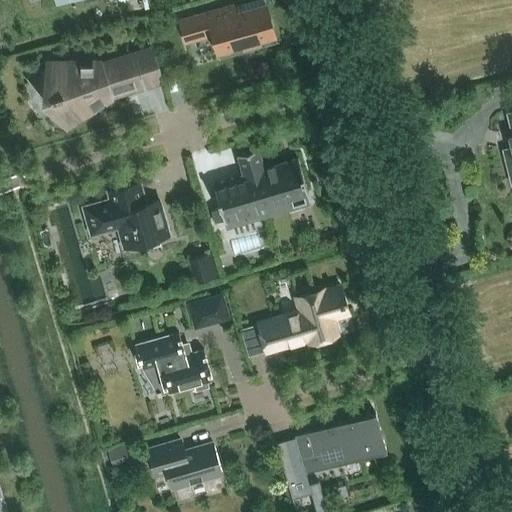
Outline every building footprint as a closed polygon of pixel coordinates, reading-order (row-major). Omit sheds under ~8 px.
[(233,4),(179,20),(186,41),(212,33),(217,49),(242,42),(243,46),(260,42),(258,37),(274,32),(267,5),(236,14),(233,4)] [(138,52),(142,65),(147,81),(159,77),(150,48),(149,48),(150,52),(140,55),(139,51),(138,52)] [(107,97),(106,94),(139,83),(131,57),(98,68),(97,64),(97,62),(43,63),(43,65),(50,65),(51,94),(52,98),(68,123),(62,127),(63,128),(108,99),(107,97)] [(262,205),(287,197),(287,198),(289,204),(294,206),(305,203),(307,198),(306,192),(308,191),(298,157),(264,167),(258,147),(237,154),(244,179),(214,188),(220,207),(212,209),(216,221),(224,219),(224,222),(263,210),(262,205)] [(124,246),(144,240),(146,247),(160,242),(158,236),(168,233),(161,207),(147,210),(139,182),(108,190),(111,199),(84,206),(89,226),(116,218),(124,246)] [(212,250),(189,256),(196,280),(219,273),(212,250)] [(258,322),(266,350),(269,349),(269,347),(278,345),(279,346),(301,340),(300,335),(306,333),(306,334),(307,334),(309,341),(337,333),(332,317),(348,312),(340,285),(324,290),(324,289),(296,297),(300,310),(258,322)] [(189,302),(195,326),(228,316),(222,293),(189,302)] [(185,354),(179,331),(134,344),(140,368),(158,363),(166,392),(195,384),(197,388),(207,385),(206,381),(212,379),(204,348),(185,354)] [(344,461),(386,448),(376,411),(333,423),(334,425),(296,436),(296,434),(295,434),(305,472),(307,472),(304,462),(342,451),(344,461)] [(222,472),(213,441),(184,450),(180,438),(148,447),(156,474),(167,471),(172,487),(222,472)] [(125,445),(108,450),(113,464),(130,459),(125,445)] [(327,508),(319,481),(309,484),(311,492),(317,511),(327,508)] [(345,483),(335,486),(338,496),(348,493),(345,483)]
